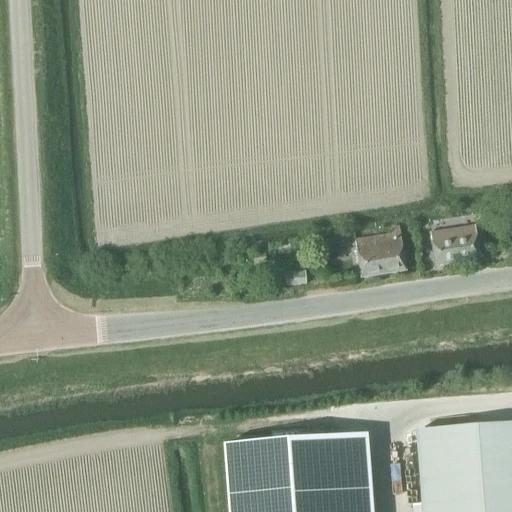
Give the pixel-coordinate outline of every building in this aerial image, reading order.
[(405,272),(399,235),(398,227),(389,229),(390,236),(354,242),(360,280),(405,272)] [(434,268),(479,261),(474,230),(429,237),(434,268)] [(266,265),(265,255),(252,257),(253,267),(266,265)] [(305,286),(304,273),(283,275),(284,288),(305,286)] [(420,511),(511,511),(511,427),(415,435),(420,511)] [(352,511),(347,438),(225,447),(230,511),(352,511)]
